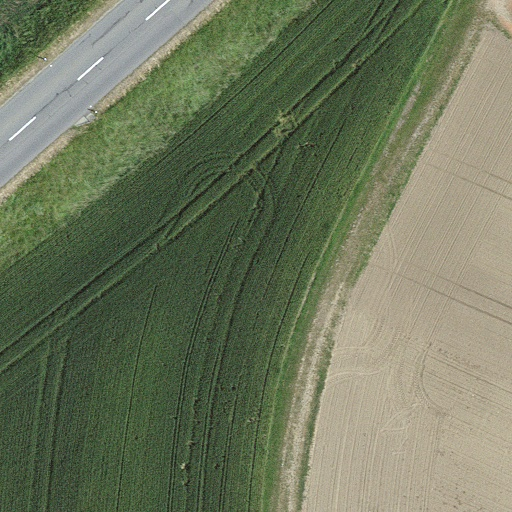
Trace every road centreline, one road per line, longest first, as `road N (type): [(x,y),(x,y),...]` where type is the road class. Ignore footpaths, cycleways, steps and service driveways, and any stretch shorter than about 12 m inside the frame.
road 1 (track): [(485,0),(336,287),(300,401),(284,511)]
road 2 (secondary): [(168,0),(0,149)]
